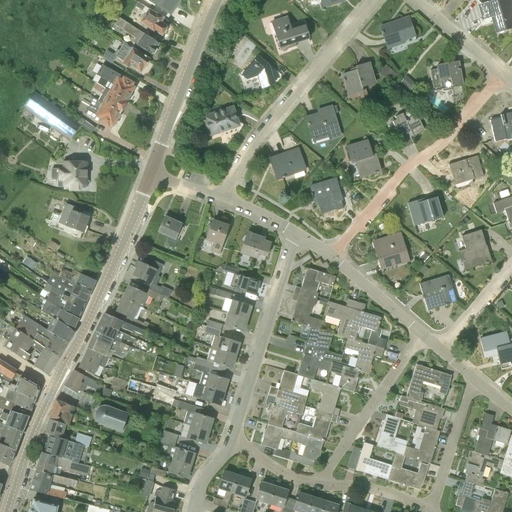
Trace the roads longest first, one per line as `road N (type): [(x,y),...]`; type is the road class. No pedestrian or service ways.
road 1 (residential): [(373,0),(244,154),(223,199)]
road 2 (residential): [(330,256),(501,74)]
road 3 (tertiary): [(51,386),(83,335),(150,175)]
road 4 (residential): [(231,441),(293,233)]
road 5 (tertiary): [(150,175),(218,0)]
road 6 (residential): [(316,483),(421,334)]
road 7 (residential): [(429,511),(473,377)]
road 8 (tertiary): [(5,511),(51,386)]
